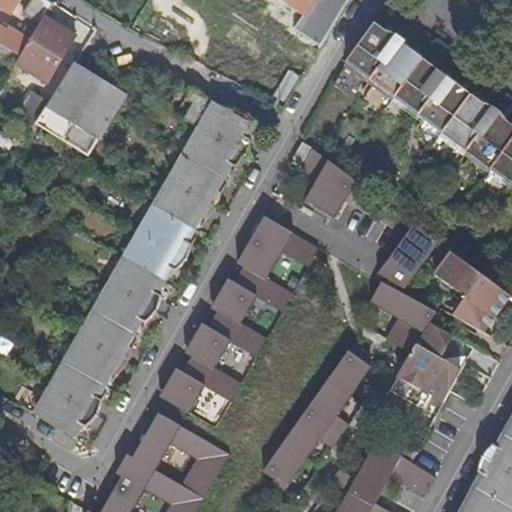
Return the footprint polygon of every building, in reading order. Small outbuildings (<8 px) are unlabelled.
[(8,31),(2,27),(0,25),(0,45),(23,59),(47,19),(55,5),(46,0),(34,0),(24,16),(34,21),(24,37),(9,28),(8,31)] [(0,0),(0,9),(12,16),(22,0),(0,0)] [(279,0),(304,17),(315,0),(279,0)] [(77,37),(47,19),(23,59),(10,80),(15,82),(23,69),(49,85),(77,37)] [(384,39),(372,30),(346,64),(370,82),(399,42),(388,34),(384,39)] [(411,52),(399,42),(370,82),(374,84),(393,99),(395,100),(420,65),(408,56),(411,52)] [(432,74),(420,65),(395,100),(418,118),(447,78),(436,69),(432,74)] [(65,141),(75,125),(98,88),(86,81),(88,76),(75,68),(50,109),(49,108),(38,124),(65,141)] [(98,88),(111,96),(113,92),(88,76),(86,81),(98,88)] [(418,118),(442,135),(467,100),(456,92),(460,87),(447,78),(418,118)] [(374,84),(363,98),(383,112),(393,99),(374,84)] [(91,157),(101,141),(126,100),(113,92),(111,96),(98,88),(75,125),(65,141),(91,157)] [(20,120),(36,129),(38,124),(49,108),(51,105),(34,95),(20,120)] [(480,110),(467,100),(442,135),(467,153),(496,114),(483,105),(480,110)] [(217,104),(203,130),(245,154),(252,140),(247,138),(255,125),(217,104)] [(467,153),(491,171),(511,142),(511,134),(504,128),(507,123),(496,114),(467,153)] [(238,166),(245,154),(203,130),(188,156),(225,177),(232,163),(238,166)] [(300,163),(309,147),(301,141),(291,158),(300,163)] [(511,142),(491,171),(511,187),(511,142)] [(332,217),(342,200),(360,185),(311,148),(297,171),(315,181),(304,200),(314,206),(332,217)] [(188,156),(173,182),(215,206),(222,193),(217,190),(225,177),(188,156)] [(173,182),(158,208),(195,229),(203,215),(208,218),(215,206),(173,182)] [(314,206),(304,200),(300,206),(311,212),(314,206)] [(158,208),(143,234),(185,258),(192,245),(187,243),(195,229),(158,208)] [(178,367),(162,396),(190,412),(206,384),(233,399),(244,379),(217,364),(232,338),(258,353),(269,334),(243,319),(258,293),(284,308),(294,289),(268,274),(283,248),(309,263),(320,244),(265,213),(238,262),(243,265),(235,280),(229,277),(212,307),(218,310),(209,325),(204,322),(187,352),(192,355),(184,370),(178,367)] [(407,293),(432,242),(405,228),(379,279),(407,293)] [(143,234),(128,260),(165,281),(173,268),(178,271),(185,258),(143,234)] [(465,300),(452,318),(483,335),(510,297),(453,254),(435,278),(465,300)] [(158,294),(165,281),(128,260),(113,286),(155,310),(163,297),(158,294)] [(148,322),(155,310),(113,286),(98,312),(135,333),(143,320),(148,322)] [(128,346),(135,333),(98,312),(83,338),(125,362),(133,349),(128,346)] [(454,337),(433,325),(400,378),(432,396),(445,403),(462,372),(441,361),(454,337)] [(83,338),(68,364),(105,385),(114,372),(118,374),(125,362),(83,338)] [(356,344),(267,475),(277,482),(270,490),(276,498),(289,490),(323,441),(335,449),(351,424),(339,416),(373,367),(362,359),(367,351),(356,344)] [(98,398),(105,385),(68,364),(54,390),(95,414),(103,401),(98,398)] [(432,396),(400,378),(392,392),(424,409),(432,396)] [(54,390),(38,416),(76,437),(83,424),(88,427),(95,414),(54,390)] [(102,511),(94,511),(90,510),(89,511),(195,511),(230,449),(159,410),(134,455),(128,452),(117,472),(123,475),(102,511)] [(495,448),(488,461),(511,474),(511,440),(507,438),(500,451),(495,448)] [(388,511),(376,505),(391,478),(426,498),(437,478),(398,452),(379,440),(357,476),(340,465),(332,478),(348,488),(333,511),(319,511),(320,511),(319,511),(388,511)] [(511,474),(488,461),(480,474),(485,477),(478,490),(511,508),(511,474)] [(511,511),(511,508),(478,490),(471,504),(465,501),(458,511),(511,511)]
